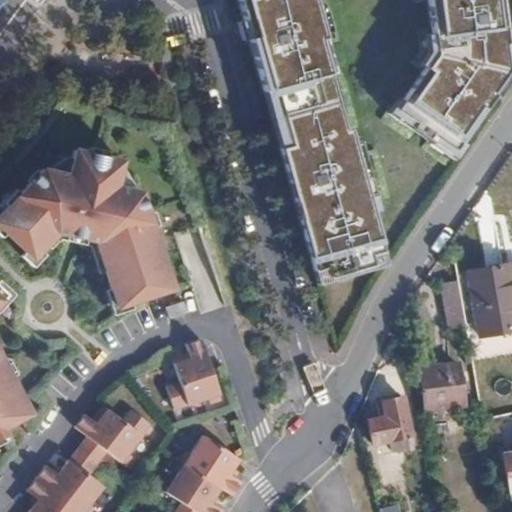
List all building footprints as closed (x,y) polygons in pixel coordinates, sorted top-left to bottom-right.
[(312,0),(239,0),(264,91),(274,88),(289,144),(279,147),(287,174),(300,223),(313,270),(325,267),(327,277),(372,265),(369,254),(382,251),(367,197),(374,196),(363,156),(356,157),(348,128),(343,129),(327,73),(332,72),(312,0)] [(426,0),(434,54),(395,109),(413,123),(410,128),(431,143),(434,138),(454,151),(493,94),(491,93),(506,72),(502,45),(505,44),(499,0),(426,0)] [(116,307),(172,288),(144,191),(118,186),(124,160),(76,150),(71,176),(45,170),(0,212),(0,226),(31,258),(57,233),(94,241),(116,307)] [(511,263),(509,250),(497,252),(510,319),(511,318),(511,263)] [(382,251),(369,254),(372,265),(385,261),(382,251)] [(497,252),(460,259),(473,325),(510,319),(497,252)] [(325,267),(313,270),(315,280),(327,277),(325,267)] [(459,324),(451,280),(434,283),(442,327),(459,324)] [(0,299),(5,294),(0,288),(0,436),(5,434),(1,427),(28,413),(0,359),(0,299)] [(199,339),(184,345),(189,358),(184,360),(183,355),(171,360),(180,383),(166,388),(175,410),(220,393),(199,339)] [(423,367),(432,408),(467,401),(458,359),(423,367)] [(402,399),(383,403),(387,418),(369,421),(374,444),(410,436),(402,399)] [(95,423),(84,414),(74,426),(85,435),(104,451),(118,463),(149,426),(131,411),(121,421),(102,406),(94,415),(98,418),(95,423)] [(104,451),(85,435),(76,446),(96,462),(104,451)] [(239,459),(201,435),(183,464),(220,488),(232,495),(241,482),(229,474),(239,459)] [(511,444),(498,447),(507,495),(511,494),(511,444)] [(96,462),(76,446),(67,458),(86,473),(96,462)] [(44,463),(35,476),(81,511),(102,485),(86,473),(67,458),(56,472),(44,463)] [(220,488),(183,464),(165,492),(180,502),(194,511),(220,511),(222,510),(210,503),(220,488)] [(80,511),(81,511),(35,476),(25,489),(36,498),(24,511),(80,511)] [(194,511),(180,502),(174,511),(194,511)] [(398,511),(397,503),(377,508),(377,511),(398,511)]
